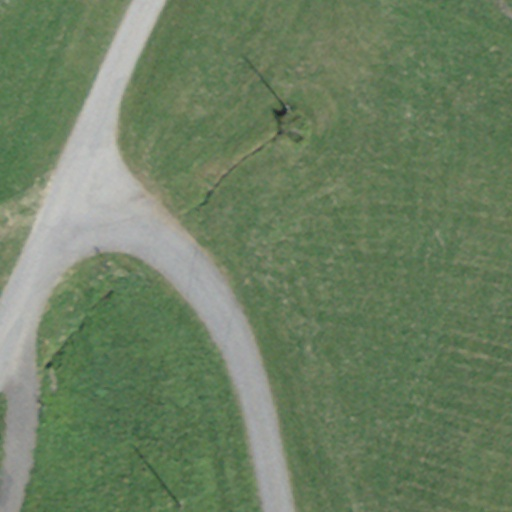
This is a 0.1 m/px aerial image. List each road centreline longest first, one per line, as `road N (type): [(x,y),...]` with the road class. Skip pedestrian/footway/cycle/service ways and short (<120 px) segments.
road 1 (unclassified): [(283,511),(262,391),(227,314),(181,257),(131,231),(89,236)]
road 2 (unclassified): [(157,0),(94,148),(89,236)]
road 3 (unclassified): [(89,236),(54,249),(33,276),(0,363)]
